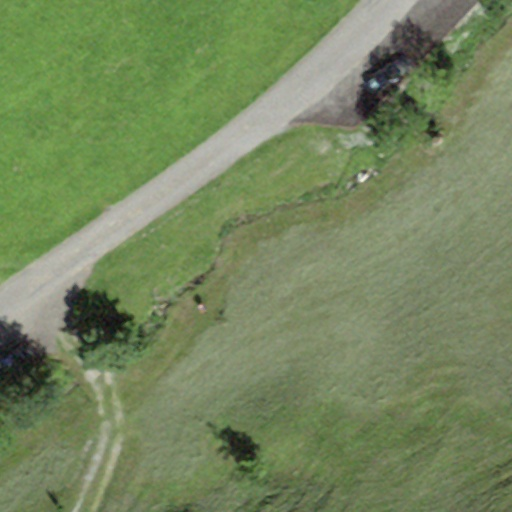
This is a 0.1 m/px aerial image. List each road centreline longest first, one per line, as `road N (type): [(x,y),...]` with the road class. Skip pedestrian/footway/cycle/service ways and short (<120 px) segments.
road 1 (track): [(0,304),(382,0)]
road 2 (track): [(93,511),(117,434),(24,285)]
